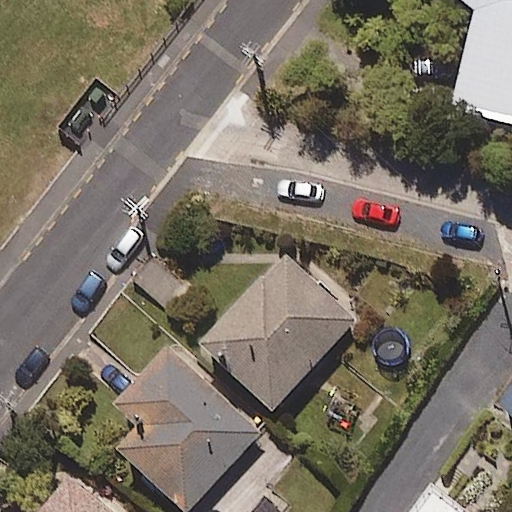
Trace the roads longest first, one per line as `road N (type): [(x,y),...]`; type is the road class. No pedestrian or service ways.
road 1 (residential): [(136,172),(417,199),(511,218)]
road 2 (residential): [(0,344),(136,172)]
road 3 (residential): [(136,172),(270,0)]
